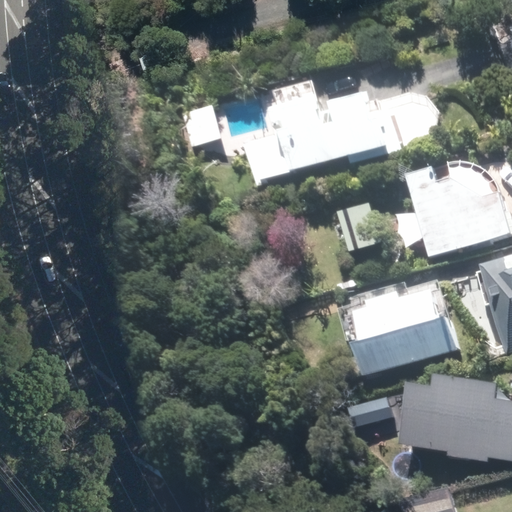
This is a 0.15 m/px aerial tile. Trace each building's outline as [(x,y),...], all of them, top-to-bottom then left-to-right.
[(309,87),(274,96),(278,110),(261,114),(268,142),(243,149),(253,187),(341,164),(343,169),(395,156),(383,114),(371,118),(369,109),(363,111),(360,100),(315,111),(309,87)] [(502,217),(495,192),(491,185),(487,179),(481,174),(475,170),(469,167),(462,165),(455,165),(447,166),(401,179),(424,261),(511,237),(511,233),(507,215),(502,217)] [(302,281),(294,255),(279,260),(287,286),(302,281)] [(511,259),(472,270),(496,358),(511,353),(511,259)] [(364,312),(346,317),(354,346),(348,347),(357,379),(449,354),(441,322),(432,325),(424,295),(393,304),(391,297),(362,305),(364,312)] [(301,340),(290,354),(303,364),(314,350),(301,340)] [(511,408),(488,405),(490,389),(425,378),(422,392),(400,389),(391,449),(442,457),(442,460),(481,467),(482,462),(510,466),(511,450),(511,408)]
